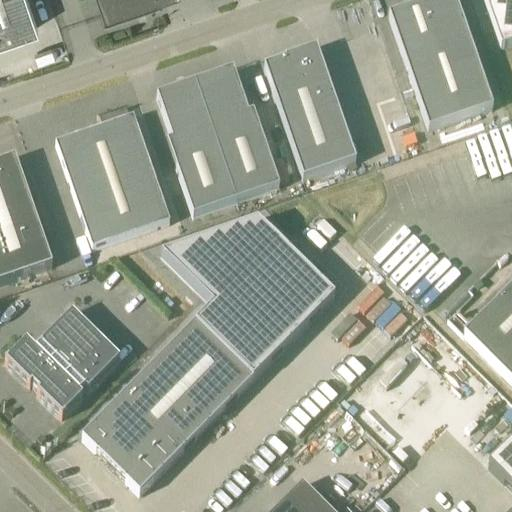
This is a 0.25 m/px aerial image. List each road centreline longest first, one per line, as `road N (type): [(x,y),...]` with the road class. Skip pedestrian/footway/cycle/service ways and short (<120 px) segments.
road 1 (unclassified): [(0,105),(305,0)]
road 2 (unknown): [(511,503),(477,476),(434,467),(405,511)]
